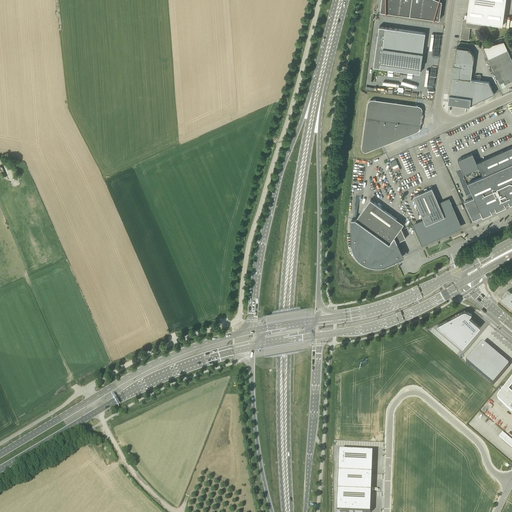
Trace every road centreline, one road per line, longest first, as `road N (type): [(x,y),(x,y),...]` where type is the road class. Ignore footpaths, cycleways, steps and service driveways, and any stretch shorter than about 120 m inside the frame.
road 1 (unclassified): [(319,0),(248,242),(239,317),(144,354),(85,388)]
road 2 (primary): [(315,84),(280,307),(283,511)]
road 3 (primary): [(291,511),(291,290),(321,86)]
road 4 (unclassified): [(510,482),(490,469),(482,445),(412,390),(389,410),(386,511)]
road 5 (primary): [(315,84),(274,193),(250,331)]
road 6 (primary): [(319,319),(321,86)]
road 7 (unknown): [(431,30),(378,23),(367,78),(415,84),(429,62)]
road 8 (primary): [(304,511),(318,335)]
road 9 (primary): [(250,331),(173,355),(90,399)]
road 10 (primary): [(96,411),(182,367),(250,347)]
road 11 (primary): [(250,347),(258,459),(271,511)]
road 12 (secondary): [(318,335),(389,320),(458,285)]
road 13 (secondary): [(455,272),(385,306),(319,319)]
road 14 (unclassified): [(444,126),(437,108),(452,0)]
road 15 (track): [(173,511),(143,484),(96,411)]
